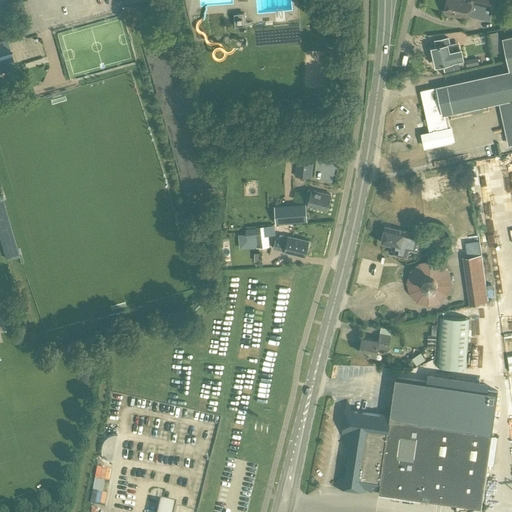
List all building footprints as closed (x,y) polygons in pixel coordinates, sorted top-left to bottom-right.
[(492,9),(494,0),(468,0),(466,0),(446,0),(444,12),(456,15),(456,14),(460,15),(459,16),(468,18),(471,4),(492,9)] [(235,32),(247,31),(246,13),(234,13),(235,32)] [(511,142),(511,36),(504,38),(511,71),(421,90),(427,118),(424,119),(425,124),(428,124),(430,132),(422,134),(425,146),(453,140),(447,112),(500,101),(509,143),(511,142)] [(451,51),(448,38),(435,40),(436,46),(432,47),(436,65),(451,62),(451,61),(463,58),(461,49),(451,51)] [(218,194),(174,39),(143,48),(156,94),(154,94),(158,109),(161,108),(187,203),(218,194)] [(0,71),(14,68),(6,40),(0,42),(0,71)] [(491,62),(490,57),(483,58),(483,57),(477,58),(477,57),(464,60),(465,62),(461,63),(462,69),(491,62)] [(222,60),(205,63),(208,84),(225,81),(222,60)] [(313,163),(297,161),(295,176),(312,178),(313,163)] [(245,190),(245,203),(267,201),(266,189),(245,190)] [(331,194),(311,189),(311,190),(308,189),(305,202),(308,203),(307,205),(327,209),(331,194)] [(276,225),(308,222),(306,204),(275,206),(276,225)] [(268,241),(267,230),(271,229),(270,225),(256,226),(256,228),(245,229),(245,231),(234,232),(235,237),(246,236),(246,239),(256,238),(256,242),(268,241)] [(416,251),(418,244),(420,235),(404,230),(385,226),(381,242),(391,245),(389,253),(407,258),(409,250),(416,251)] [(288,236),(281,234),(279,240),(276,239),(274,248),(285,250),(284,251),(305,256),(309,240),(288,235),(288,236)] [(469,304),(488,301),(481,254),(462,257),(469,304)] [(440,303),(448,296),(453,284),(449,284),(447,274),(440,266),(430,263),(420,265),(413,272),(409,282),(411,292),(418,300),(428,303),(438,301),(440,303)] [(438,364),(438,365),(465,367),(468,318),(440,317),(438,364)] [(436,347),(437,325),(432,324),(431,335),(428,335),(427,347),(436,347)] [(388,350),(390,336),(380,334),(378,340),(362,337),(359,352),(376,355),(377,348),(388,350)] [(380,480),(379,489),(379,491),(481,505),(496,400),(377,383),(372,414),(348,411),(345,426),(355,428),(346,485),(371,488),(372,479),(380,480)] [(99,468),(97,479),(112,481),(113,469),(99,468)] [(371,488),(379,489),(380,480),(372,479),(371,488)] [(98,492),(97,504),(107,505),(108,493),(98,492)]
